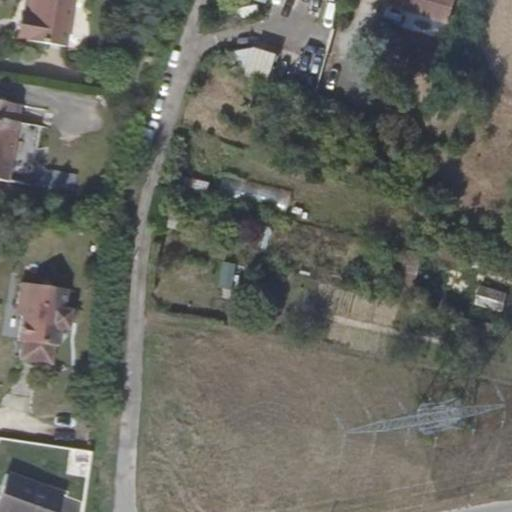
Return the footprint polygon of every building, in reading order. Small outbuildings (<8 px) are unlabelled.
[(24,14),(19,42),(64,49),(71,0),(30,0),(29,15),(24,14)] [(473,0),(413,0),(433,6),(440,8),(460,14),(464,0),(472,3),(473,0)] [(13,40),(19,42),(24,14),(18,12),(13,40)] [(335,97),(344,70),(333,66),(324,93),(335,97)] [(340,101),(351,105),(359,85),(348,80),(340,101)] [(9,149),(17,107),(0,104),(0,183),(3,184),(7,162),(16,163),(18,150),(9,149)] [(287,210),(291,191),(223,177),(219,196),(287,210)] [(222,262),(220,286),(235,287),(237,263),(222,262)] [(34,308),(32,319),(28,344),(33,345),(31,362),(60,366),(62,350),(68,350),(70,333),(71,325),(79,326),(81,313),(74,312),(76,293),(31,287),(28,307),(34,308)] [(71,325),(70,333),(77,334),(79,326),(71,325)] [(0,511),(55,511),(62,494),(6,473),(0,488),(0,511)]
